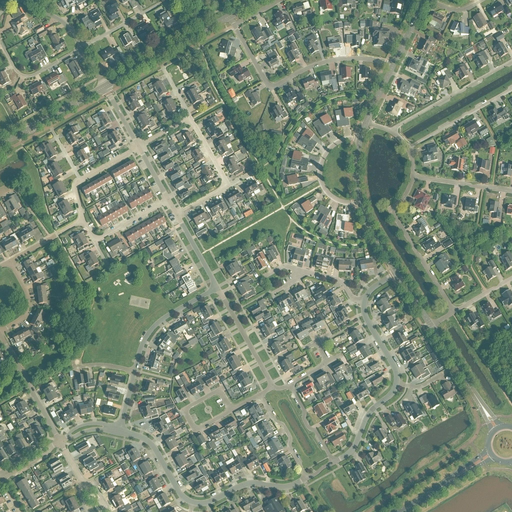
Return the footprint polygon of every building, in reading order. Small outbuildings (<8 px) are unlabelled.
[(73,1),(73,0),(62,0),(59,2),(62,7),(65,5),(67,9),(73,6),(71,2),(73,1)] [(111,22),(118,18),(116,14),(117,14),(115,9),(118,8),(114,0),(113,0),(109,2),(111,6),(107,9),(109,14),(107,15),(111,22)] [(132,10),(137,7),(133,2),(131,3),(129,1),(130,0),(120,0),(123,5),(128,2),(132,10)] [(324,12),(332,11),(331,2),(329,2),(328,0),(319,0),(321,8),(324,8),(324,12)] [(351,9),(356,9),(356,5),(355,2),(352,3),(351,0),(341,0),(342,1),(343,1),(343,6),(351,5),(351,9)] [(368,0),(368,4),(375,5),(375,8),(380,9),(381,2),(378,2),(378,0),(368,0)] [(401,16),(403,3),(393,1),(392,3),(389,3),(387,12),(390,13),(401,16)] [(304,17),(312,14),(310,9),(305,11),(302,4),(298,5),(298,6),(292,8),(295,15),(303,12),(304,17)] [(507,16),(511,14),(507,7),(503,9),(499,4),(495,6),(488,10),(493,18),(504,11),(507,16)] [(9,13),(12,20),(21,15),(18,9),(9,13)] [(91,20),(95,27),(96,28),(101,25),(98,19),(101,17),(97,10),(90,14),(91,16),(90,17),(91,20)] [(160,22),(163,20),(167,28),(171,25),(171,26),(177,23),(174,17),(170,19),(166,12),(158,17),(160,22)] [(284,22),(285,24),(286,25),(291,23),(287,16),(284,18),(281,12),(278,14),(278,13),(277,14),(278,14),(274,16),(275,16),(278,20),(273,23),(276,28),(283,25),(282,23),(284,22)] [(444,31),(447,24),(443,22),(445,18),(435,13),(431,21),(438,24),(436,27),(444,31)] [(480,30),(487,25),(481,14),(473,19),(480,30)] [(89,31),(95,27),(91,20),(88,22),(85,15),(79,18),(85,29),(87,28),(89,31)] [(23,21),(27,19),(24,16),(12,23),(15,29),(16,29),(21,37),(28,33),(23,24),(22,25),(20,22),(22,21),(23,21)] [(148,35),(154,31),(150,24),(147,26),(145,23),(136,28),(140,36),(141,38),(145,36),(144,34),(146,32),(148,35)] [(458,26),(458,25),(454,23),(450,32),(454,33),(455,32),(461,32),(461,36),(470,36),(469,28),(465,29),(465,25),(460,25),(460,26),(458,26)] [(36,35),(44,31),(41,26),(34,31),(36,35)] [(259,28),(252,32),(257,41),(262,38),(264,42),(273,37),(269,30),(262,34),(259,28)] [(389,38),(389,31),(374,29),(373,37),(376,37),(375,41),(375,43),(374,43),(374,47),(377,47),(377,46),(382,47),(383,40),(382,40),(382,38),(389,38)] [(39,39),(42,37),(47,34),(45,30),(39,33),(37,35),(39,39)] [(360,38),(363,38),(363,32),(360,32),(360,36),(357,36),(357,38),(353,38),(353,48),(360,48),(360,38)] [(501,33),(494,37),(498,43),(505,39),(501,33)] [(137,45),(140,43),(137,37),(133,39),(130,34),(120,39),(125,48),(135,42),(137,45)] [(312,55),(318,51),(314,43),(317,41),(314,35),(307,39),(310,43),(306,45),(312,55)] [(57,52),(66,47),(62,41),(59,43),(58,40),(56,36),(50,39),(54,45),(53,46),(57,52)] [(435,44),(437,40),(430,37),(427,42),(422,40),(420,43),(421,44),(418,51),(426,54),(431,46),(431,44),(432,43),(435,44)] [(342,45),(341,38),(335,39),(335,38),(328,39),(328,43),(329,46),(328,47),(327,48),(328,48),(328,49),(329,49),(329,50),(335,49),(335,50),(340,49),(339,45),(342,45)] [(235,58),(237,50),(231,48),(232,44),(223,42),(222,45),(221,45),(220,48),(221,49),(220,53),(235,58)] [(502,43),(495,47),(496,49),(494,50),(494,51),(496,54),(497,54),(498,53),(501,58),(508,54),(502,43)] [(296,62),(299,60),(295,52),(298,50),(295,44),(289,47),(292,52),(288,55),(290,60),(292,64),(295,62),(296,62)] [(36,48),(38,51),(28,56),(32,64),(39,60),(40,62),(44,60),(41,55),(44,53),(40,46),(36,48)] [(119,48),(113,51),(111,49),(101,54),(105,61),(113,56),(115,59),(120,56),(124,63),(127,61),(119,48)] [(270,68),(279,63),(276,58),(278,57),(275,52),(268,56),(270,60),(267,62),(270,68)] [(485,62),(489,60),(484,52),(476,56),(478,59),(475,61),(480,70),(487,66),(485,62)] [(417,73),(420,66),(425,69),(428,62),(421,58),(419,63),(414,61),(414,62),(412,62),(409,69),(417,73)] [(76,79),(83,75),(78,66),(79,66),(77,61),(68,66),(76,79)] [(462,80),(468,77),(465,71),(468,69),(464,64),(462,66),(463,68),(454,73),(456,76),(459,75),(462,80)] [(240,83),(251,77),(247,69),(243,71),(240,66),(229,72),(232,77),(236,75),(240,83)] [(353,69),(353,68),(342,69),(343,77),(338,77),(339,84),(344,84),(343,80),(352,79),(351,69),(353,69)] [(369,80),(369,69),(363,69),(362,76),(359,76),(359,82),(365,82),(365,80),(369,80)] [(338,91),(336,78),(332,78),(331,72),(327,73),(327,74),(321,75),(322,82),(329,81),(330,86),(332,86),(333,91),(334,92),(338,91)] [(0,82),(2,87),(9,83),(4,73),(0,75),(0,73),(0,82)] [(60,86),(64,83),(60,76),(57,78),(55,74),(52,76),(45,80),(49,87),(58,82),(60,86)] [(446,87),(450,84),(446,76),(438,81),(440,85),(442,90),(446,87)] [(314,88),(320,86),(317,80),(314,81),(312,78),(308,80),(302,83),(305,90),(313,87),(314,88)] [(418,91),(421,85),(412,81),(410,84),(402,80),(400,86),(402,87),(400,91),(406,94),(405,94),(409,96),(410,94),(409,93),(412,88),(418,91)] [(156,92),(164,88),(161,82),(158,84),(156,81),(148,86),(151,91),(155,89),(156,92)] [(43,93),(47,90),(43,84),(40,86),(39,83),(29,89),(33,96),(42,91),(43,93)] [(187,94),(190,100),(198,95),(196,92),(198,91),(195,86),(189,90),(190,92),(187,94)] [(164,95),(167,93),(164,88),(156,92),(158,95),(156,97),(159,101),(165,98),(164,95)] [(228,92),(232,99),(236,97),(232,89),(228,92)] [(299,104),(304,101),(300,94),(296,96),(292,89),(291,90),(291,89),(289,90),(289,91),(286,93),(288,96),(287,96),(286,96),(287,97),(284,99),(288,105),(290,103),(291,104),(293,102),(294,102),(293,101),(296,99),(299,104)] [(254,107),(261,103),(257,97),(258,96),(256,93),(254,94),(252,90),(245,94),(247,99),(249,98),(254,107)] [(10,94),(12,98),(11,98),(12,101),(14,101),(19,110),(26,106),(21,96),(18,98),(17,95),(16,95),(14,92),(10,94)] [(127,101),(130,107),(138,102),(136,99),(139,98),(138,95),(136,93),(131,96),(132,98),(127,101)] [(200,99),(198,95),(190,100),(193,105),(197,103),(198,106),(205,102),(202,98),(200,99)] [(163,104),(166,110),(174,105),(171,100),(168,101),(166,99),(160,103),(161,105),(163,104)] [(401,108),(403,104),(396,101),(395,105),(392,103),(390,108),(389,107),(387,113),(393,116),(395,113),(396,113),(398,113),(398,111),(398,110),(399,107),(401,108)] [(141,108),(138,102),(130,107),(133,112),(137,110),(139,112),(144,109),(143,107),(141,108)] [(309,106),(307,103),(303,106),(303,107),(302,108),(301,106),(300,107),(300,108),(297,112),(299,114),(300,114),(300,113),(301,113),(301,112),(302,111),(303,111),(303,110),(304,110),(305,109),(306,108),(308,107),(308,106),(309,106)] [(173,113),(177,111),(174,105),(166,110),(169,115),(167,116),(169,119),(174,116),(173,113)] [(279,106),(273,110),(274,113),(271,115),(274,120),(277,119),(282,116),(284,119),(288,117),(285,112),(283,113),(279,106)] [(352,109),(344,111),(346,127),(349,126),(348,118),(354,117),(352,109)] [(501,118),(507,115),(504,109),(498,113),(496,109),(489,113),(495,123),(501,119),(501,118)] [(137,119),(140,125),(148,120),(146,117),(148,116),(145,111),(140,114),(141,117),(137,119)] [(346,127),(344,111),(335,112),(336,117),(339,116),(340,121),(337,122),(338,128),(346,127)] [(100,123),(108,119),(105,114),(99,117),(97,115),(92,118),(93,120),(98,118),(100,123)] [(328,115),(320,120),(329,133),(332,132),(327,125),(332,122),(328,115)] [(205,127),(208,132),(216,128),(214,125),(217,123),(214,118),(207,122),(209,125),(205,127)] [(104,127),(111,123),(108,119),(100,123),(103,128),(99,130),(100,133),(106,130),(104,127)] [(148,120),(140,125),(143,130),(149,127),(150,130),(155,127),(153,122),(149,123),(148,120)] [(329,133),(320,120),(313,124),(316,128),(318,127),(321,131),(318,133),(322,138),(329,133)] [(473,135),(478,132),(481,136),(488,132),(485,127),(479,131),(474,121),(464,127),(468,134),(471,132),(473,135)] [(76,127),(67,132),(68,134),(65,136),(68,141),(76,137),(75,135),(79,133),(76,127)] [(218,131),(216,128),(208,132),(212,138),(216,136),(217,139),(223,135),(221,130),(218,131)] [(314,135),(307,130),(302,137),(316,146),(317,144),(311,139),(314,135)] [(111,141),(118,137),(115,132),(109,135),(108,133),(102,136),(104,139),(108,136),(111,141)] [(447,146),(450,144),(451,147),(456,144),(454,142),(459,139),(455,132),(443,139),(447,146)] [(181,144),(185,142),(192,138),(190,133),(183,136),(182,134),(176,137),(181,144)] [(78,142),(76,137),(68,141),(71,146),(77,142),(78,145),(84,142),(82,139),(78,142)] [(115,145),(121,142),(118,137),(111,141),(113,146),(109,148),(111,151),(116,148),(115,145)] [(216,145),(219,151),(226,147),(232,144),(230,141),(231,140),(229,138),(226,140),(224,137),(216,142),(217,144),(216,145)] [(316,146),(302,137),(297,144),(301,147),(303,144),(307,147),(305,150),(311,154),(316,146)] [(189,146),(195,142),(192,138),(185,142),(187,147),(183,149),(185,152),(190,148),(189,146)] [(461,148),(467,145),(463,140),(458,143),(461,148)] [(169,149),(167,146),(166,144),(163,146),(161,143),(153,148),(156,153),(162,149),(164,152),(169,149)] [(38,148),(35,150),(37,153),(40,153),(44,151),(46,155),(53,150),(50,144),(45,148),(43,145),(38,148)] [(89,153),(86,148),(87,148),(86,145),(80,148),(82,151),(75,154),(78,159),(86,155),(89,153)] [(433,154),(437,153),(435,145),(427,147),(429,153),(422,154),(424,164),(429,163),(429,162),(434,161),(433,154)] [(228,150),(226,147),(219,151),(222,157),(226,154),(227,157),(234,153),(231,148),(228,150)] [(170,152),(169,149),(164,152),(165,155),(159,158),(162,163),(170,158),(168,156),(171,155),(170,155),(172,154),(170,152)] [(57,156),(53,150),(46,155),(47,158),(45,159),(48,164),(51,162),(55,160),(53,158),(57,156)] [(194,159),(202,155),(199,150),(193,153),(192,151),(186,154),(188,157),(192,154),(194,159)] [(302,153),(294,152),(292,160),(308,163),(309,161),(301,159),(302,153)] [(86,155),(78,159),(81,164),(87,161),(90,166),(96,163),(92,155),(87,158),(86,155)] [(199,163),(205,160),(202,155),(194,159),(197,164),(193,166),(194,169),(200,166),(199,163)] [(226,164),(229,169),(237,165),(235,162),(238,160),(235,155),(228,159),(230,161),(226,164)] [(452,159),(452,160),(454,160),(454,162),(450,161),(449,166),(453,167),(453,170),(451,169),(451,170),(461,172),(462,164),(467,165),(468,158),(462,158),(462,161),(452,159)] [(307,172),(308,163),(292,160),(291,169),(295,170),(296,167),(301,168),(300,171),(307,172)] [(489,171),(491,162),(486,161),(486,162),(478,161),(478,166),(473,165),(472,172),(476,172),(476,173),(482,174),(483,170),(485,170),(485,171),(489,171)] [(53,165),(51,162),(48,164),(45,166),(47,171),(49,170),(51,173),(59,169),(56,163),(53,165)] [(132,169),(136,168),(132,162),(127,165),(130,171),(132,174),(134,173),(132,169)] [(174,170),(179,168),(178,165),(174,167),(172,162),(164,167),(166,171),(173,168),(174,170)] [(511,171),(511,164),(510,164),(510,167),(505,166),(503,177),(511,178),(511,171)] [(127,172),(130,171),(127,165),(121,168),(125,174),(127,177),(129,176),(127,172)] [(239,168),(237,165),(229,169),(232,175),(234,174),(236,177),(244,172),(241,167),(239,168)] [(204,176),(212,172),(209,167),(203,171),(201,168),(196,171),(197,174),(201,171),(204,176)] [(122,175),(125,174),(121,168),(116,171),(119,177),(121,180),(124,179),(122,175)] [(177,172),(181,170),(179,168),(174,170),(176,173),(169,177),(172,182),(180,177),(177,172)] [(59,176),(62,174),(59,169),(51,173),(53,176),(51,178),(54,183),(60,179),(59,176)] [(117,178),(119,177),(116,171),(111,174),(116,183),(119,182),(117,178)] [(212,172),(204,176),(205,178),(201,181),(204,186),(213,181),(211,178),(214,177),(212,172)] [(108,183),(111,181),(108,175),(103,178),(106,184),(108,188),(110,186),(108,183)] [(297,176),(287,177),(289,186),(308,182),(307,178),(298,180),(297,176)] [(103,186),(106,184),(103,178),(97,181),(101,187),(103,191),(105,189),(103,186)] [(185,189),(190,186),(188,183),(185,185),(182,180),(174,185),(177,190),(183,186),(185,189)] [(98,189),(101,187),(97,181),(92,184),(95,190),(97,194),(100,192),(98,189)] [(54,189),(55,193),(63,188),(60,182),(55,186),(53,183),(48,186),(50,191),(54,189)] [(261,193),(263,191),(260,186),(258,187),(255,182),(249,185),(254,193),(259,190),(261,193)] [(93,192),(95,190),(92,184),(87,187),(90,193),(92,197),(95,195),(93,192)] [(188,191),(193,188),(192,185),(190,186),(185,189),(186,192),(180,195),(182,200),(190,195),(188,191)] [(250,194),(254,193),(249,185),(244,188),(247,193),(244,195),(247,200),(250,199),(252,197),(250,194)] [(87,195),(90,193),(87,187),(82,190),(87,200),(89,198),(87,195)] [(139,189),(141,193),(142,192),(147,201),(153,198),(148,189),(143,192),(141,187),(139,189)] [(63,196),(66,194),(65,192),(66,191),(65,188),(63,188),(55,193),(57,196),(55,197),(58,202),(61,200),(65,198),(63,196)] [(142,192),(141,193),(138,195),(135,188),(133,190),(136,196),(137,195),(142,204),(147,201),(142,192)] [(237,191),(232,194),(236,202),(239,201),(240,203),(245,200),(242,195),(240,196),(237,191)] [(415,206),(416,207),(423,210),(424,210),(425,208),(424,207),(426,203),(428,202),(429,199),(429,197),(418,192),(417,193),(414,198),(418,200),(419,201),(416,202),(417,203),(415,206)] [(137,195),(136,196),(133,198),(131,193),(128,194),(131,199),(132,198),(137,207),(142,204),(137,195)] [(233,204),(236,202),(232,194),(226,198),(227,199),(225,201),(229,209),(234,206),(233,204)] [(14,213),(21,209),(18,204),(17,205),(12,196),(8,199),(9,201),(5,204),(8,210),(7,210),(9,214),(14,211),(14,213)] [(132,198),(131,199),(128,201),(125,196),(123,197),(126,202),(127,202),(131,210),(137,207),(132,198)] [(456,206),(457,198),(453,197),(453,198),(451,198),(451,197),(445,196),(445,199),(443,199),(442,205),(447,206),(447,208),(452,209),(452,206),(456,206)] [(317,200),(315,197),(301,207),(306,214),(313,209),(310,204),(317,200)] [(477,213),(478,207),(475,207),(476,200),(466,199),(465,208),(472,209),(472,213),(477,213)] [(62,203),(61,200),(58,202),(54,204),(57,209),(59,208),(61,211),(69,207),(66,201),(62,203)] [(114,202),(117,207),(118,206),(122,215),(128,212),(123,203),(119,206),(116,201),(114,202)] [(223,212),(228,210),(225,204),(223,206),(220,201),(215,204),(219,212),(222,210),(223,212)] [(500,221),(501,211),(498,210),(499,204),(491,203),(490,213),(494,213),(493,220),(500,221)] [(118,206),(117,207),(114,209),(111,204),(109,205),(111,210),(113,209),(117,218),(122,215),(118,206)] [(216,214),(219,212),(215,204),(209,207),(212,212),(209,213),(212,219),(217,216),(216,214)] [(320,224),(328,210),(321,206),(318,211),(320,213),(318,217),(315,215),(312,220),(320,224)] [(69,214),(72,212),(69,207),(61,211),(58,213),(59,216),(60,216),(62,220),(64,219),(65,220),(70,217),(69,214)] [(113,209),(111,210),(108,212),(106,207),(104,208),(106,213),(107,212),(112,221),(117,218),(113,209)] [(107,212),(106,213),(103,214),(101,210),(99,211),(101,216),(102,215),(107,224),(112,221),(107,212)] [(246,218),(253,214),(251,210),(244,214),(246,218)] [(327,218),(331,212),(328,210),(320,224),(327,229),(332,221),(327,218)] [(206,222),(211,219),(208,214),(205,215),(203,211),(197,214),(202,222),(205,220),(206,222)] [(102,215),(101,216),(98,217),(95,213),(93,214),(96,219),(97,218),(102,227),(107,224),(102,215)] [(162,225),(167,223),(162,214),(156,217),(161,226),(160,226),(163,231),(165,230),(162,225)] [(202,222),(197,214),(192,217),(197,227),(203,223),(202,222)] [(344,232),(346,216),(337,215),(336,221),(340,222),(339,227),(336,226),(335,231),(344,232)] [(348,224),(349,216),(346,216),(344,232),(353,233),(354,225),(348,224)] [(157,228),(160,226),(161,226),(156,217),(151,220),(156,229),(155,229),(157,234),(160,233),(157,228)] [(428,227),(422,218),(417,221),(419,226),(414,229),(417,234),(416,234),(418,238),(422,235),(426,232),(424,229),(428,227)] [(152,231),(155,229),(156,229),(151,220),(146,223),(151,232),(150,232),(152,237),(154,235),(152,231)] [(147,234),(150,232),(151,232),(146,223),(141,226),(146,235),(145,235),(147,240),(149,238),(147,234)] [(31,232),(34,231),(31,225),(26,228),(27,230),(24,232),(28,240),(34,237),(31,232)] [(141,237),(145,235),(146,235),(141,226),(135,229),(140,238),(139,238),(142,243),(144,241),(141,237)] [(136,240),(139,238),(140,238),(135,229),(130,232),(135,241),(134,241),(137,245),(139,244),(136,240)] [(22,243),(28,240),(24,232),(20,234),(19,232),(14,235),(17,240),(20,239),(22,243)] [(131,243),(134,241),(135,241),(130,232),(125,235),(130,243),(129,244),(131,248),(133,247),(131,243)] [(76,244),(85,239),(82,234),(77,237),(75,234),(70,237),(71,240),(73,239),(76,244)] [(17,246),(15,241),(17,240),(14,235),(10,237),(11,239),(7,241),(12,249),(17,246)] [(175,245),(172,239),(171,239),(170,236),(162,241),(157,243),(159,246),(164,244),(165,243),(166,245),(162,247),(163,247),(164,251),(163,252),(175,245)] [(88,244),(85,239),(76,244),(79,249),(77,250),(79,253),(84,250),(83,247),(88,244)] [(119,239),(113,242),(118,251),(121,250),(123,253),(128,250),(125,245),(123,246),(119,239)] [(432,239),(422,245),(427,252),(433,247),(435,250),(441,246),(439,242),(436,244),(432,239)] [(449,239),(442,244),(445,249),(453,245),(449,239)] [(6,252),(12,249),(7,241),(4,243),(3,241),(0,242),(0,246),(1,249),(4,248),(6,252)] [(116,253),(118,251),(113,242),(108,245),(112,252),(109,254),(112,259),(117,256),(116,253)] [(179,251),(175,245),(163,252),(164,252),(167,255),(171,253),(172,255),(171,255),(172,258),(174,257),(179,254),(178,251),(179,251)] [(265,255),(266,255),(271,263),(276,261),(274,258),(275,257),(274,254),(277,253),(273,246),(268,250),(267,248),(262,251),(265,255)] [(301,250),(292,247),(291,247),(289,246),(287,252),(291,253),(295,254),(293,261),(298,262),(301,252),(301,250)] [(303,252),(301,252),(298,262),(303,263),(305,256),(308,257),(310,251),(304,250),(303,252)] [(507,270),(511,267),(511,264),(511,263),(511,262),(511,256),(510,252),(504,256),(506,260),(502,262),(507,270)] [(85,260),(87,263),(95,258),(92,253),(86,257),(84,254),(79,257),(82,262),(85,260)] [(260,271),(266,267),(262,261),(265,259),(262,254),(258,256),(259,259),(255,262),(260,271)] [(325,256),(316,254),(314,262),(317,263),(316,267),(322,268),(325,256)] [(329,257),(325,256),(322,268),(328,270),(329,266),(332,266),(334,259),(335,259),(336,256),(329,255),(329,257)] [(448,261),(444,255),(438,259),(440,262),(436,265),(442,274),(449,269),(445,263),(448,261)] [(33,265),(31,260),(33,258),(32,257),(29,259),(30,260),(23,264),(25,268),(26,269),(33,265)] [(180,265),(176,259),(174,257),(172,258),(168,260),(170,263),(171,263),(172,265),(167,267),(168,271),(168,272),(180,265)] [(368,271),(374,269),(373,265),(376,265),(375,260),(374,260),(374,257),(369,258),(370,261),(366,262),(368,271)] [(98,263),(95,258),(87,263),(88,266),(85,268),(88,273),(93,270),(92,267),(98,263)] [(345,272),(345,263),(342,263),(342,260),(336,259),(336,267),(339,267),(339,272),(345,272)] [(368,271),(366,262),(362,262),(362,259),(357,260),(357,268),(361,268),(362,272),(368,271)] [(233,265),(227,269),(229,273),(238,268),(240,267),(238,263),(236,260),(232,262),(233,265)] [(346,260),(345,263),(345,272),(351,272),(351,268),(355,268),(355,260),(346,260)] [(487,275),(490,280),(496,277),(492,270),(496,268),(492,261),(488,263),(491,268),(483,273),(485,276),(487,275)] [(33,265),(26,269),(25,268),(23,269),(25,272),(27,271),(28,274),(38,268),(36,264),(33,265)] [(183,271),(180,265),(168,272),(169,272),(172,275),(174,274),(175,279),(184,274),(187,273),(185,270),(183,271)] [(54,277),(59,275),(55,267),(50,269),(54,277)] [(41,273),(39,268),(38,268),(28,274),(30,277),(28,278),(29,280),(31,279),(41,273)] [(239,270),(238,268),(229,273),(232,278),(238,274),(240,277),(245,274),(242,269),(239,270)] [(43,278),(44,278),(41,273),(31,279),(34,284),(39,281),(40,282),(44,280),(43,278)] [(192,281),(189,275),(188,275),(187,273),(184,274),(181,276),(182,279),(183,279),(184,280),(180,283),(181,287),(180,288),(181,288),(192,281)] [(456,292),(464,286),(460,280),(457,276),(451,279),(454,284),(452,285),(456,292)] [(251,286),(249,282),(251,281),(248,277),(240,281),(242,285),(237,288),(240,292),(249,287),(251,286)] [(196,287),(192,281),(181,288),(184,291),(188,289),(189,291),(188,291),(190,294),(197,290),(195,288),(196,287)] [(36,288),(37,293),(37,294),(46,293),(45,287),(47,286),(45,284),(42,286),(42,287),(36,288)] [(314,296),(317,301),(324,296),(323,294),(326,292),(323,286),(320,287),(319,285),(315,287),(317,289),(312,292),(314,296)] [(249,287),(240,292),(243,297),(254,290),(254,288),(252,288),(250,289),(249,287)] [(305,291),(302,287),(297,289),(302,298),(307,296),(308,298),(311,296),(307,290),(305,291)] [(297,301),(302,298),(297,289),(292,292),(297,301)] [(509,306),(511,304),(511,294),(510,292),(503,296),(504,298),(501,300),(504,306),(508,304),(509,306)] [(388,297),(387,294),(381,298),(382,301),(377,304),(378,305),(378,306),(380,309),(388,304),(387,302),(390,300),(388,297)] [(287,295),(282,298),(287,307),(290,305),(291,308),(293,306),(294,309),(297,307),(290,295),(288,297),(287,295)] [(326,300),(329,305),(337,300),(334,295),(329,298),(327,296),(322,299),(324,302),(326,300)] [(47,303),(47,298),(38,299),(39,305),(44,304),(44,306),(49,307),(49,304),(47,303)] [(284,308),(287,307),(282,298),(277,301),(280,305),(277,307),(281,314),(286,311),(284,308)] [(337,300),(329,305),(331,307),(330,308),(331,310),(333,313),(338,309),(337,307),(342,303),(339,299),(337,300)] [(262,312),(267,309),(264,304),(265,303),(263,300),(258,303),(260,306),(251,311),(254,317),(262,312)] [(489,303),(482,307),(488,317),(492,315),(494,319),(501,315),(498,310),(494,312),(489,303)] [(391,309),(388,304),(380,309),(382,313),(382,312),(383,314),(388,311),(390,314),(393,312),(396,310),(394,307),(391,309)] [(200,318),(203,316),(211,312),(208,307),(204,309),(202,306),(193,311),(195,314),(197,313),(200,318)] [(338,309),(333,313),(337,320),(346,315),(348,314),(345,309),(340,312),(338,309)] [(47,315),(48,312),(43,311),(43,313),(38,310),(35,314),(35,315),(43,319),(45,314),(47,315)] [(213,316),(211,312),(203,316),(204,319),(201,320),(203,322),(202,323),(204,325),(209,322),(208,320),(213,316)] [(271,317),(269,313),(264,315),(262,312),(254,317),(257,322),(263,318),(265,321),(271,317)] [(395,315),(393,312),(390,314),(387,315),(389,318),(383,321),(384,323),(386,327),(394,322),(392,317),(395,315)] [(40,324),(43,319),(35,315),(35,314),(34,313),(32,316),(34,317),(33,320),(40,324)] [(325,321),(321,314),(316,317),(318,319),(315,321),(320,330),(325,327),(322,321),(324,320),(325,321)] [(477,321),(473,315),(471,314),(468,315),(469,316),(467,318),(466,319),(470,326),(472,327),(473,326),(481,328),(484,326),(481,319),(477,321)] [(337,320),(335,321),(339,329),(345,325),(343,323),(349,320),(346,315),(337,320)] [(264,334),(272,329),(272,330),(275,328),(273,324),(275,322),(273,318),(265,323),(267,326),(261,329),(264,334)] [(310,318),(305,321),(306,323),(310,329),(312,328),(315,332),(320,330),(315,321),(313,322),(310,318)] [(40,324),(33,320),(30,325),(33,326),(31,330),(37,335),(39,330),(40,331),(43,326),(40,324)] [(302,328),(300,329),(305,338),(309,335),(307,331),(310,329),(306,323),(305,321),(300,324),(301,325),(302,328)] [(188,333),(193,331),(188,322),(183,325),(182,322),(178,325),(182,332),(186,330),(188,333)] [(397,327),(394,322),(386,327),(388,330),(389,332),(394,329),(396,331),(402,328),(401,326),(400,325),(397,327)] [(217,323),(210,327),(209,324),(202,328),(204,331),(207,329),(208,331),(211,330),(212,332),(220,328),(217,323)] [(179,334),(182,332),(178,325),(174,327),(175,329),(173,331),(174,331),(170,333),(175,339),(176,340),(181,338),(179,334)] [(212,332),(209,334),(211,337),(209,339),(211,344),(220,339),(218,335),(223,333),(220,328),(212,332)] [(305,338),(300,329),(297,331),(296,328),(291,331),(294,338),(295,338),(294,337),(297,335),(300,341),(305,338)] [(394,337),(397,342),(405,337),(403,334),(406,333),(403,328),(398,331),(399,334),(394,337)] [(26,329),(22,331),(22,332),(26,339),(29,337),(30,339),(32,338),(34,335),(31,333),(29,333),(26,329)] [(272,330),(272,329),(264,334),(266,339),(275,334),(272,330)] [(21,342),(26,339),(22,332),(22,331),(21,330),(18,331),(19,333),(17,334),(21,342)] [(350,335),(353,340),(361,335),(358,331),(350,335)] [(172,343),(175,339),(170,333),(169,332),(165,338),(163,336),(160,340),(167,345),(169,341),(172,343)] [(16,345),(21,342),(17,334),(12,337),(15,344),(14,345),(16,348),(18,347),(16,345)] [(355,345),(364,340),(361,335),(353,340),(355,345)] [(282,347),(280,344),(284,342),(283,340),(284,339),(283,336),(273,341),(275,344),(271,347),(273,351),(282,347)] [(408,342),(405,337),(397,342),(400,347),(408,342)] [(45,345),(38,339),(35,342),(43,348),(45,345)] [(219,351),(229,345),(227,340),(222,342),(221,339),(212,344),(213,347),(216,346),(219,351)] [(167,345),(160,340),(157,343),(159,345),(158,347),(162,350),(164,349),(167,350),(169,347),(167,345)] [(406,348),(408,351),(402,354),(405,359),(414,354),(412,352),(416,350),(412,344),(406,348)] [(229,345),(219,351),(221,355),(220,356),(222,360),(229,355),(227,352),(232,350),(229,345)] [(359,351),(362,355),(370,351),(367,346),(359,351)] [(287,350),(286,348),(283,349),(282,347),(273,351),(276,356),(287,350)] [(159,363),(160,357),(163,358),(164,355),(163,354),(156,351),(154,357),(152,357),(151,361),(159,363)] [(373,356),(370,351),(362,355),(364,360),(373,356)] [(414,354),(405,359),(407,363),(410,362),(412,365),(415,363),(421,360),(419,357),(420,356),(418,353),(414,355),(414,354)] [(229,363),(231,366),(239,362),(236,356),(230,359),(229,357),(223,360),(226,364),(229,363)] [(292,364),(289,359),(280,364),(283,369),(292,364)] [(362,362),(364,360),(362,361),(355,365),(358,368),(363,365),(364,365),(362,362)] [(157,370),(159,363),(151,361),(149,366),(152,366),(151,369),(153,369),(152,372),(159,374),(160,371),(157,370)] [(414,375),(423,370),(426,368),(422,361),(415,364),(417,367),(411,370),(414,375)] [(242,367),(239,362),(231,366),(234,371),(231,373),(232,376),(238,373),(236,370),(242,367)] [(379,367),(376,362),(371,365),(369,362),(364,365),(363,365),(368,374),(372,372),(379,367)] [(345,367),(343,363),(338,366),(342,374),(345,372),(347,376),(353,373),(349,365),(345,367)] [(294,369),(292,364),(283,369),(286,374),(292,370),(294,373),(301,369),(299,366),(294,369)] [(339,375),(342,374),(338,366),(333,368),(336,375),(333,376),(337,383),(340,381),(339,379),(341,378),(339,375)] [(427,369),(424,372),(423,370),(414,375),(417,379),(423,376),(425,379),(431,375),(427,369)] [(210,372),(211,375),(209,376),(214,385),(218,382),(216,378),(218,376),(215,370),(210,372)] [(327,375),(325,373),(320,376),(325,383),(327,382),(329,385),(330,384),(331,386),(335,383),(330,374),(327,375)] [(89,374),(83,375),(84,385),(88,384),(88,388),(95,387),(94,381),(90,381),(89,374)] [(239,380),(241,384),(249,379),(246,374),(240,377),(239,374),(233,377),(236,382),(239,380)] [(84,385),(83,375),(77,376),(78,383),(74,383),(75,391),(79,391),(78,386),(84,385)] [(122,384),(124,378),(112,375),(109,384),(115,385),(116,382),(122,384)] [(214,385),(209,376),(206,378),(205,375),(202,376),(202,375),(199,377),(204,386),(207,384),(209,388),(214,385)] [(372,380),(371,377),(364,381),(365,383),(367,386),(372,383),(374,386),(384,381),(380,375),(372,380)] [(191,392),(194,396),(198,394),(194,385),(191,386),(190,384),(189,384),(184,376),(181,378),(185,386),(185,387),(188,392),(190,391),(191,392)] [(322,385),(325,383),(320,376),(315,378),(318,383),(315,384),(319,392),(323,390),(322,389),(324,388),(322,385)] [(201,387),(204,386),(199,377),(196,378),(197,380),(194,381),(196,384),(194,385),(198,394),(203,391),(201,387)] [(252,385),(249,379),(241,384),(243,387),(240,389),(243,394),(248,391),(246,388),(252,385)] [(52,382),(47,386),(48,389),(43,392),(46,397),(54,392),(52,389),(55,387),(54,385),(52,382)] [(307,388),(301,391),(304,398),(313,392),(311,388),(313,386),(311,382),(305,385),(307,388)] [(362,389),(360,390),(364,399),(369,396),(366,390),(368,389),(367,386),(365,383),(361,386),(362,389)] [(449,399),(455,395),(451,388),(448,383),(443,386),(445,390),(446,390),(445,392),(444,392),(442,393),(445,400),(447,400),(448,400),(449,399)] [(118,401),(120,394),(116,393),(117,389),(114,388),(107,387),(105,394),(109,394),(107,399),(118,401)] [(152,393),(153,390),(146,388),(144,387),(142,393),(155,396),(155,394),(152,393)] [(352,388),(349,390),(353,397),(356,395),(359,402),(364,399),(360,390),(355,393),(352,388)] [(181,402),(187,399),(182,390),(176,393),(181,402)] [(54,392),(46,397),(50,403),(55,400),(56,403),(62,400),(59,395),(57,396),(54,392)] [(422,398),(425,404),(429,402),(433,409),(439,405),(434,396),(430,399),(427,394),(422,398)] [(325,405),(333,401),(330,395),(322,400),(325,405)] [(90,407),(93,406),(92,400),(89,401),(90,405),(84,406),(86,415),(92,414),(90,407)] [(351,413),(346,404),(343,407),(339,400),(335,402),(340,410),(342,408),(346,415),(351,413)] [(99,406),(104,408),(103,414),(108,415),(114,416),(116,409),(110,407),(107,406),(108,403),(100,401),(99,406)] [(17,409),(19,412),(27,407),(25,402),(24,402),(19,405),(18,402),(10,406),(12,409),(14,408),(15,410),(17,409)] [(356,410),(351,402),(346,404),(351,413),(356,410)] [(86,415),(84,406),(79,407),(78,403),(75,403),(76,409),(79,409),(81,416),(86,415)] [(320,418),(327,414),(321,404),(315,408),(320,418)] [(414,420),(423,416),(416,405),(412,407),(411,404),(405,407),(408,414),(410,413),(414,420)] [(64,411),(66,413),(70,421),(75,418),(71,412),(74,410),(71,405),(68,407),(69,408),(64,411)] [(142,414),(144,413),(151,411),(150,408),(153,407),(152,405),(140,409),(142,414)] [(250,413),(252,416),(261,411),(258,405),(252,409),(251,406),(252,406),(252,405),(244,410),(247,414),(250,413)] [(30,412),(27,407),(19,412),(20,414),(17,416),(20,421),(26,417),(25,415),(29,412),(30,412)] [(151,411),(144,413),(146,419),(152,417),(153,419),(159,418),(156,409),(151,411)] [(70,421),(66,413),(63,415),(61,411),(56,414),(59,419),(61,417),(65,424),(70,421)] [(264,416),(261,411),(252,416),(254,419),(250,421),(253,425),(261,421),(260,422),(258,419),(264,416)] [(162,422),(154,426),(157,431),(159,430),(165,426),(171,423),(166,415),(160,418),(162,422)] [(399,429),(406,425),(401,415),(394,418),(394,419),(392,419),(390,416),(386,418),(390,425),(394,423),(395,422),(399,429)] [(334,422),(337,420),(334,416),(328,419),(330,422),(324,425),(327,431),(328,431),(330,434),(334,431),(332,429),(337,426),(334,422)] [(233,430),(238,427),(233,418),(228,421),(233,430)] [(234,432),(233,430),(228,421),(223,424),(225,428),(223,430),(229,441),(232,439),(229,435),(234,432)] [(261,422),(255,426),(257,431),(259,434),(270,428),(267,422),(263,425),(261,422)] [(176,431),(171,423),(165,426),(159,430),(162,434),(168,431),(170,434),(176,431)] [(38,438),(43,435),(39,427),(38,427),(37,424),(34,425),(36,429),(33,430),(38,438)] [(230,443),(229,441),(223,430),(220,431),(218,427),(213,430),(219,441),(224,439),(227,444),(230,443)] [(273,433),(270,428),(259,434),(260,437),(261,437),(264,442),(270,438),(269,436),(273,433)] [(29,445),(35,442),(31,436),(33,434),(30,429),(28,430),(25,431),(28,435),(25,437),(29,445)] [(389,444),(394,441),(391,435),(387,437),(383,429),(379,431),(380,431),(377,433),(376,434),(378,437),(379,436),(382,442),(386,439),(389,444)] [(219,441),(213,430),(208,433),(213,442),(210,443),(213,449),(214,450),(217,449),(214,444),(219,441)] [(342,441),(345,439),(341,432),(335,435),(337,439),(332,441),(331,440),(331,441),(335,447),(339,444),(338,443),(339,442),(340,442),(342,441)] [(165,442),(168,447),(176,442),(175,440),(177,438),(176,436),(177,435),(176,433),(170,436),(172,438),(165,442)] [(20,451),(25,448),(21,441),(24,439),(20,434),(15,437),(18,441),(15,443),(20,451)] [(210,450),(213,449),(210,443),(207,445),(202,436),(197,439),(201,446),(206,443),(210,450)] [(271,450),(280,445),(277,439),(272,442),(271,439),(264,443),(267,448),(270,447),(271,450)] [(10,456),(15,453),(12,447),(14,446),(11,440),(9,442),(11,445),(6,448),(10,456)] [(179,447),(176,442),(168,447),(171,452),(178,448),(179,450),(184,448),(183,445),(179,447)] [(88,454),(96,449),(94,446),(88,449),(85,443),(77,448),(80,454),(86,451),(88,454)] [(283,450),(280,445),(268,452),(272,460),(280,455),(278,453),(283,450)] [(127,460),(131,458),(139,454),(136,449),(133,451),(131,447),(124,451),(127,455),(125,456),(127,460)] [(175,459),(178,464),(186,460),(185,457),(189,455),(186,450),(180,453),(182,456),(175,459)] [(260,466),(257,462),(260,460),(255,451),(252,452),(253,455),(251,456),(253,458),(250,460),(255,468),(260,466)] [(86,467),(87,467),(94,463),(92,459),(96,457),(94,452),(87,456),(88,459),(83,462),(86,467)] [(377,461),(382,459),(378,452),(374,455),(373,453),(366,457),(371,467),(378,463),(377,461)] [(141,459),(139,454),(131,458),(133,462),(130,463),(133,467),(140,463),(138,460),(141,459)] [(232,464),(237,473),(242,470),(239,464),(242,462),(239,457),(238,456),(235,458),(236,459),(234,461),(235,462),(232,464)] [(250,471),(255,468),(250,460),(248,461),(246,459),(244,460),(241,456),(239,457),(242,462),(245,468),(248,467),(250,471)] [(281,467),(290,462),(287,456),(282,459),(281,456),(274,460),(277,465),(279,464),(281,467)] [(51,469),(60,464),(57,459),(48,464),(51,469)] [(187,463),(186,460),(178,464),(181,469),(187,465),(189,468),(194,465),(191,460),(187,463)] [(95,462),(94,463),(87,467),(90,472),(95,469),(97,472),(104,468),(101,463),(97,466),(95,462)] [(140,473),(150,467),(147,462),(142,465),(141,463),(140,463),(133,467),(135,471),(137,470),(138,471),(140,473)] [(288,470),(293,467),(290,462),(281,467),(283,470),(282,471),(281,471),(281,472),(283,476),(289,472),(288,470)] [(237,473),(232,464),(228,466),(226,463),(223,465),(223,466),(227,471),(229,470),(233,475),(237,473)] [(63,469),(60,464),(51,469),(54,474),(51,476),(52,479),(61,473),(60,471),(63,469)] [(359,483),(366,479),(365,479),(362,474),(366,472),(361,464),(356,467),(359,472),(352,475),(357,484),(359,482),(359,483)] [(227,479),(224,473),(227,471),(223,466),(220,467),(222,470),(217,472),(222,481),(227,479)] [(153,472),(150,467),(140,473),(139,473),(142,477),(143,476),(145,480),(151,477),(150,474),(153,472)] [(185,477),(188,482),(199,476),(196,471),(198,470),(196,467),(190,470),(191,473),(185,477)] [(222,481),(217,472),(214,474),(213,472),(211,473),(210,472),(208,473),(212,481),(215,479),(217,484),(222,481)] [(63,476),(61,473),(52,479),(54,481),(57,479),(60,484),(69,479),(66,474),(63,476)] [(199,484),(193,487),(196,492),(207,486),(205,483),(207,482),(204,477),(196,481),(196,482),(198,481),(199,484)] [(26,479),(21,482),(25,488),(28,486),(28,487),(29,486),(29,485),(31,484),(29,481),(27,482),(26,479)] [(69,486),(72,484),(69,479),(60,484),(65,492),(70,488),(69,486)] [(102,483),(104,488),(112,483),(109,479),(102,483)] [(156,479),(148,483),(151,488),(159,483),(156,479)] [(25,488),(21,482),(17,484),(20,491),(21,490),(25,488)] [(115,488),(112,483),(104,488),(107,493),(115,488)] [(156,492),(162,488),(159,483),(151,488),(154,493),(150,495),(152,498),(157,494),(156,492)] [(25,488),(21,490),(24,495),(30,491),(32,490),(31,487),(33,486),(31,484),(29,485),(29,486),(28,487),(28,486),(25,488)] [(134,489),(138,495),(143,492),(139,486),(134,489)] [(33,496),(30,491),(24,495),(27,500),(33,496)] [(159,503),(168,499),(165,494),(157,499),(159,503)] [(121,495),(119,496),(119,495),(111,500),(114,505),(122,500),(123,499),(121,495)] [(36,501),(33,496),(27,500),(30,505),(36,501)] [(66,505),(68,508),(76,504),(73,498),(67,501),(66,499),(60,502),(63,507),(66,505)] [(165,507),(171,504),(168,499),(159,503),(162,508),(159,510),(160,511),(161,511),(166,510),(165,507)] [(242,505),(245,511),(251,509),(252,511),(257,511),(262,509),(258,502),(255,504),(252,499),(242,505)] [(270,502),(269,501),(265,503),(268,507),(265,509),(266,511),(284,511),(277,499),(274,501),(273,501),(270,502)] [(124,505),(122,500),(114,505),(117,510),(124,505)] [(296,508),(298,511),(301,511),(306,510),(301,501),(297,503),(295,500),(290,504),(293,510),(296,508)] [(39,506),(36,501),(30,505),(33,510),(39,506)]
